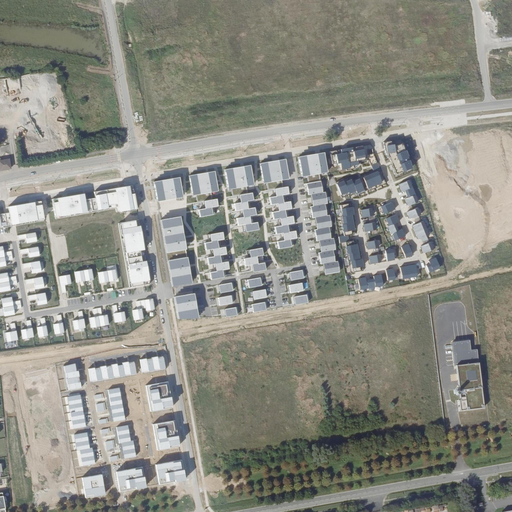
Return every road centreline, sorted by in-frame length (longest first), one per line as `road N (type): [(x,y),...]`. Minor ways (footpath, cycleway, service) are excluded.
road 1 (residential): [(286,130),(308,265),(161,292)]
road 2 (unclassified): [(259,511),(511,467)]
road 3 (residential): [(161,292),(201,511)]
road 4 (residential): [(390,186),(418,257),(366,271),(353,202)]
road 5 (tertiary): [(108,0),(136,153)]
road 6 (unknown): [(431,111),(476,257)]
road 7 (secondary): [(286,130),(136,153)]
road 8 (residential): [(136,153),(161,292)]
road 9 (secondary): [(511,102),(371,118)]
road 10 (secondary): [(136,153),(0,179)]
road 11 (residential): [(161,292),(27,317)]
